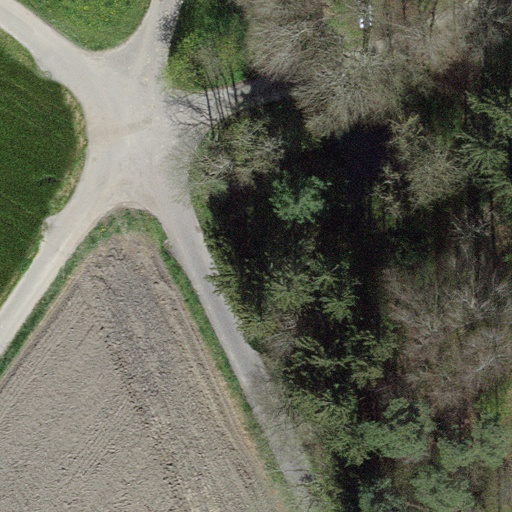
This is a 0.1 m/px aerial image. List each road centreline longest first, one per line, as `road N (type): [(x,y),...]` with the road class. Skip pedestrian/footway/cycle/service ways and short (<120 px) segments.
road 1 (track): [(142,125),(310,511)]
road 2 (track): [(142,125),(371,59),(497,0)]
road 3 (track): [(142,125),(0,333)]
road 4 (track): [(0,25),(142,125)]
road 5 (track): [(170,0),(142,125)]
